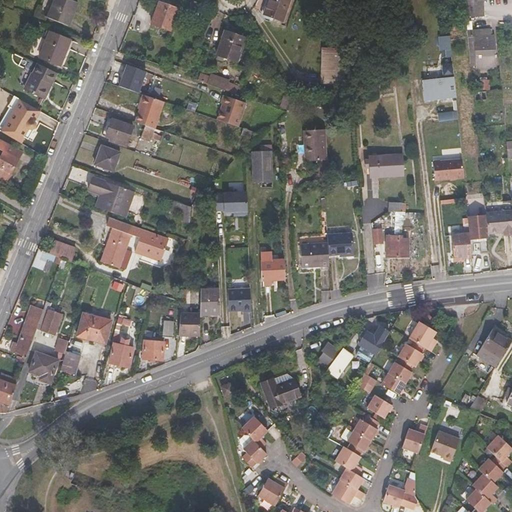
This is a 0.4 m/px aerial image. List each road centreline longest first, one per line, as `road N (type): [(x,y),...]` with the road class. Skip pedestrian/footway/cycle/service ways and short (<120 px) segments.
road 1 (secondary): [(511,283),(409,294),(302,321),(105,398),(44,436)]
road 2 (residential): [(128,0),(39,216)]
road 3 (residential): [(368,511),(396,428),(444,351)]
road 4 (unknown): [(439,291),(423,131)]
